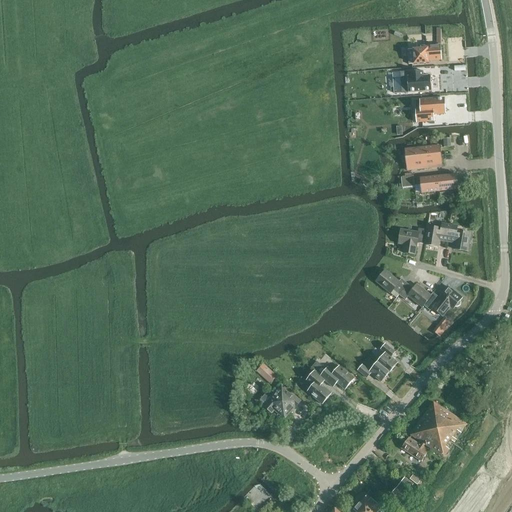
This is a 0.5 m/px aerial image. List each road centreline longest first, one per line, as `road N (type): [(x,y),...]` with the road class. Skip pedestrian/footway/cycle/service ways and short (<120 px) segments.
road 1 (tertiary): [(335,486),(258,442),(0,478)]
road 2 (residential): [(335,486),(428,372),(489,316),(504,286)]
road 3 (residential): [(499,163),(492,34)]
road 4 (residential): [(504,286),(499,163)]
